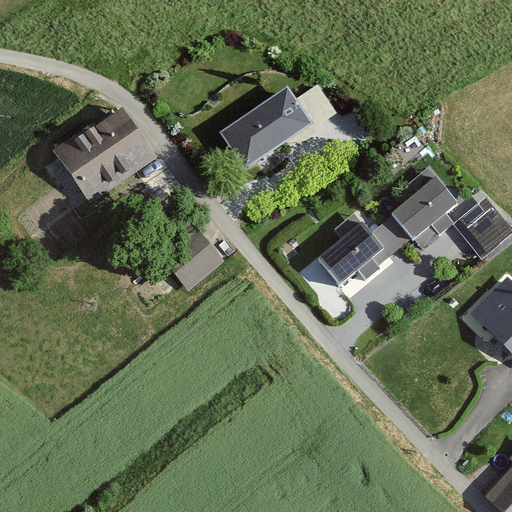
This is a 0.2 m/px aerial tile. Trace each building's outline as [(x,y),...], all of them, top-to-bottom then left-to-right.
[(286,94),(226,135),(247,167),(308,126),(286,94)] [(118,114),(60,153),(91,198),(149,158),(118,114)] [(435,180),(392,217),(417,245),(459,208),(435,180)] [(511,222),(482,193),(453,222),(486,254),(511,228),(511,222)] [(361,225),(317,260),(340,290),(384,255),(361,225)] [(167,256),(189,282),(213,261),(192,236),(167,256)] [(511,286),(508,283),(476,314),(511,351),(511,286)] [(511,511),(511,469),(488,496),(506,511),(511,511)]
